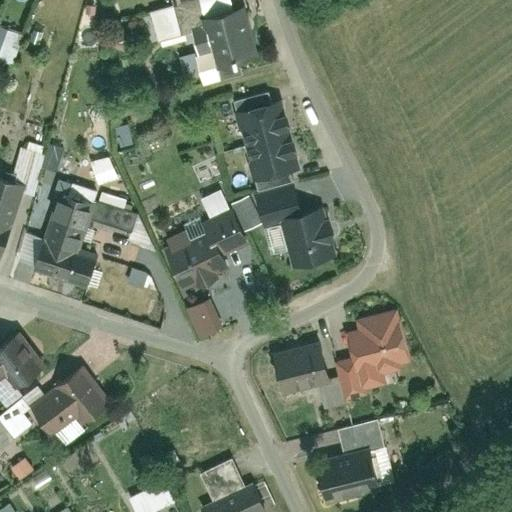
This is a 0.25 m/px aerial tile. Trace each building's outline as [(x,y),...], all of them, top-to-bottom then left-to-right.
[(151,8),(161,39),(185,31),(175,0),(151,8)] [(210,10),(222,62),(261,53),(249,1),(210,10)] [(3,26),(0,34),(0,42),(13,46),(18,31),(3,26)] [(82,31),(83,45),(98,44),(97,30),(82,31)] [(239,106),(256,176),(305,164),(287,94),(239,106)] [(53,139),(46,161),(58,165),(65,143),(53,139)] [(100,182),(120,173),(110,150),(90,159),(100,182)] [(0,170),(0,246),(7,249),(29,180),(0,170)] [(284,217),(297,263),(341,251),(327,201),(307,206),(301,183),(259,194),(267,222),(284,217)] [(63,186),(35,265),(92,284),(102,254),(83,247),(100,198),(63,186)] [(169,234),(189,283),(200,279),(202,283),(225,274),(222,268),(233,264),(228,250),(252,240),(238,206),(169,234)] [(187,305),(200,335),(225,324),(212,294),(187,305)] [(354,352),(338,356),(349,398),(371,392),(369,384),(390,379),(387,370),(406,365),(404,360),(415,357),(402,304),(360,315),(362,323),(348,327),(354,352)] [(1,344),(0,343),(0,392),(10,405),(32,387),(27,380),(51,361),(23,326),(1,344)] [(324,340),(276,353),(287,390),(334,377),(324,340)] [(49,390),(35,401),(58,429),(78,413),(84,421),(115,396),(86,360),(49,390)] [(41,380),(32,387),(10,405),(1,412),(18,433),(36,419),(27,408),(35,401),(49,390),(41,380)] [(382,416),(342,426),(348,450),(388,440),(382,416)] [(377,447),(320,461),(330,501),(387,487),(377,447)] [(12,466),(22,479),(38,466),(28,453),(12,466)] [(202,470),(216,497),(250,480),(236,453),(202,470)] [(204,503),(208,511),(260,511),(271,506),(256,477),(250,480),(216,497),(204,503)] [(137,511),(144,511),(171,500),(161,478),(129,492),(137,511)] [(0,511),(17,511),(10,501),(0,506),(0,511)]
